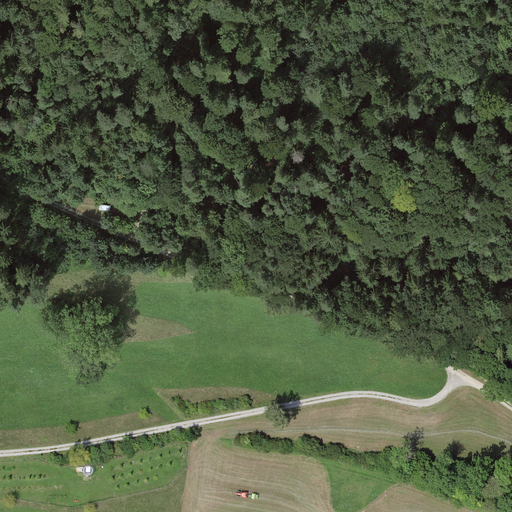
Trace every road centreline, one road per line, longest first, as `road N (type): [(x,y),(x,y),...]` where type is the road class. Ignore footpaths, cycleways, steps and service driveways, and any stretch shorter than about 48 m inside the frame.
road 1 (track): [(0,174),(145,244),(386,323),(511,407)]
road 2 (track): [(463,372),(431,402),(354,393),(84,446),(0,454)]
